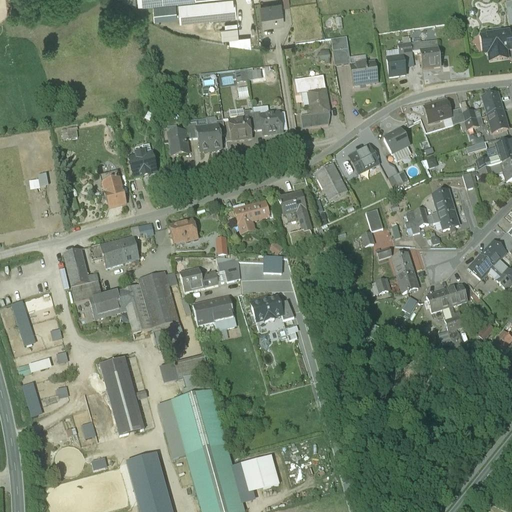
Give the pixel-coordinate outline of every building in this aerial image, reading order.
[(235,0),(217,0),(178,3),(180,22),(237,17),(235,0)] [(175,4),(153,6),(154,19),(176,17),(175,4)] [(281,4),(260,7),(263,27),(283,24),(281,4)] [(238,22),(225,23),(226,28),(222,28),(222,38),(230,38),(230,46),(252,45),(251,36),(239,37),(238,22)] [(511,33),(480,38),(482,56),(488,55),(489,64),(501,62),(500,53),(511,51),(511,33)] [(332,51),(332,54),(348,52),(346,40),(330,43),(332,51)] [(411,55),(419,54),(438,52),(437,45),(410,49),(411,55)] [(410,47),(397,48),(399,60),(411,58),(411,55),(410,49),(410,47)] [(320,56),(316,57),(317,64),(324,63),(324,66),(329,65),(329,68),(334,67),(332,54),(332,51),(320,53),(320,56)] [(350,66),(349,61),(348,52),(332,54),(334,67),(334,69),(350,66)] [(438,52),(419,54),(421,72),(440,69),(438,52)] [(364,58),(349,61),(350,66),(350,69),(366,67),(364,58)] [(402,60),(386,63),(388,81),(405,78),(402,60)] [(350,69),(349,69),(352,88),(377,85),(374,66),(366,67),(350,69)] [(235,74),(236,84),(262,81),(261,71),(235,74)] [(221,88),(232,86),(231,75),(220,76),(221,88)] [(322,79),(294,84),(296,98),(301,97),(307,96),(309,108),(311,118),(328,115),(322,79)] [(247,91),(238,92),(239,101),(249,100),(247,91)] [(496,96),(481,101),(486,119),(502,114),(496,96)] [(446,105),(423,111),(428,126),(449,120),(450,120),(449,115),(446,105)] [(464,105),(459,107),(460,112),(462,117),(468,116),(464,105)] [(460,112),(449,115),(450,120),(449,120),(452,129),(460,127),(464,125),(462,117),(460,112)] [(468,116),(462,117),(464,125),(475,122),(473,114),(468,116)] [(502,114),(486,119),(492,136),(507,132),(502,114)] [(328,115),(311,118),(300,120),(302,133),(328,128),(329,120),(328,115)] [(252,118),(249,119),(249,116),(242,117),(243,122),(246,121),(246,124),(247,124),(249,137),(255,136),(252,118)] [(278,116),(268,118),(268,119),(260,120),(259,121),(262,135),(262,139),(281,136),(278,116)] [(259,117),(252,118),(255,136),(262,135),(259,121),(260,120),(259,117)] [(475,122),(464,125),(466,133),(478,130),(475,122)] [(246,124),(238,125),(238,124),(228,126),(228,127),(227,128),(228,134),(230,135),(231,146),(250,143),(249,137),(247,124),(246,124)] [(222,126),(216,127),(216,131),(217,131),(218,142),(224,141),(222,126)] [(78,140),(77,130),(61,132),(62,142),(78,140)] [(189,130),(182,131),(183,139),(184,138),(185,146),(191,145),(189,131),(189,130)] [(195,130),(189,131),(191,145),(197,144),(196,135),(196,134),(195,130)] [(216,131),(206,133),(210,157),(220,155),(218,142),(217,131),(216,131)] [(196,134),(196,135),(197,144),(199,158),(210,157),(206,133),(196,134)] [(401,133),(383,142),(391,157),(392,157),(395,164),(410,157),(406,149),(408,148),(401,133)] [(183,139),(177,140),(174,143),(168,144),(171,163),(187,160),(185,146),(184,138),(183,139)] [(511,148),(511,144),(495,149),(500,167),(511,163),(511,148)] [(484,146),(471,150),(473,156),(486,152),(484,146)] [(369,150),(348,161),(350,165),(345,168),(349,175),(354,173),(356,177),(368,171),(369,172),(378,167),(369,150)] [(151,157),(143,159),(143,157),(135,159),(135,161),(128,163),(133,182),(141,180),(141,182),(149,180),(148,178),(156,176),(151,157)] [(487,162),(476,166),(478,174),(489,170),(487,162)] [(489,170),(491,177),(503,174),(506,185),(511,182),(511,163),(500,167),(489,170)] [(332,169),(317,176),(327,196),(325,198),(329,205),(346,196),(332,169)] [(489,170),(479,173),(481,181),(491,178),(491,177),(489,170)] [(408,185),(403,174),(397,177),(403,187),(408,185)] [(117,175),(100,180),(108,212),(125,207),(121,190),(117,175)] [(48,176),(38,177),(39,189),(50,188),(48,176)] [(469,176),(461,179),(466,193),(474,191),(469,176)] [(397,177),(392,180),(398,190),(403,187),(397,177)] [(392,180),(387,182),(392,193),(398,190),(392,180)] [(305,185),(292,187),(294,194),(307,191),(305,185)] [(447,194),(431,198),(437,216),(452,212),(447,194)] [(301,196),(286,200),(286,199),(277,202),(279,211),(280,211),(282,220),(296,216),(297,220),(306,218),(305,213),(301,196)] [(244,213),(243,210),(233,213),(236,226),(240,240),(254,236),(251,237),(248,225),(267,220),(268,223),(269,223),(265,207),(244,213)] [(364,216),(370,234),(383,230),(378,212),(364,216)] [(423,212),(413,215),(415,223),(425,220),(423,212)] [(437,216),(430,218),(433,228),(440,226),(442,234),(457,229),(452,212),(437,216)] [(233,213),(225,215),(229,228),(236,226),(233,213)] [(413,215),(405,217),(407,225),(415,223),(413,215)] [(306,218),(297,220),(301,236),(291,239),(294,249),(311,244),(309,235),(310,234),(306,218)] [(425,220),(415,223),(417,230),(428,227),(425,220)] [(415,223),(404,226),(406,233),(410,231),(412,238),(419,236),(417,230),(415,223)] [(192,224),(169,231),(173,248),(197,242),(192,224)] [(133,240),(154,237),(152,227),(132,230),(133,240)] [(390,229),(395,241),(401,239),(396,227),(390,229)] [(323,236),(318,238),(321,250),(327,248),(323,236)] [(370,236),(362,238),(365,251),(374,248),(370,236)] [(133,241),(119,244),(123,259),(120,260),(122,267),(138,262),(133,241)] [(119,244),(99,249),(103,262),(105,272),(122,267),(120,260),(123,259),(119,244)] [(493,245),(480,259),(501,278),(506,272),(498,264),(505,256),(493,245)] [(99,249),(88,252),(91,265),(103,262),(99,249)] [(389,252),(376,256),(378,263),(391,259),(389,252)] [(87,281),(80,254),(63,258),(71,291),(88,287),(87,281)] [(406,256),(391,262),(396,279),(411,275),(412,275),(412,274),(406,256)] [(480,259),(480,258),(468,272),(480,283),(487,275),(495,283),(496,283),(501,278),(480,259)] [(238,262),(215,262),(219,275),(224,274),(223,272),(238,268),(238,262)] [(286,263),(258,263),(259,278),(289,277),(286,263)] [(238,268),(223,272),(224,274),(227,285),(240,282),(238,268)] [(197,272),(179,277),(184,296),(203,292),(199,279),(197,272)] [(511,281),(511,276),(506,272),(501,278),(509,285),(511,281)] [(214,275),(199,279),(203,292),(217,288),(214,275)] [(411,275),(396,279),(402,297),(417,292),(412,275),(411,275)] [(164,276),(138,283),(139,288),(151,332),(177,324),(164,276)] [(96,278),(87,281),(88,287),(98,285),(96,278)] [(501,278),(496,283),(495,283),(504,291),(505,290),(509,285),(501,278)] [(384,283),(375,286),(379,297),(387,295),(384,283)] [(88,287),(71,291),(75,307),(89,303),(88,303),(101,299),(98,285),(88,287)] [(139,288),(120,294),(126,315),(132,337),(151,332),(139,288)] [(461,289),(444,295),(448,310),(449,310),(466,305),(461,289)] [(101,299),(88,303),(89,303),(94,324),(126,315),(120,294),(101,299)] [(444,295),(426,300),(427,305),(424,306),(426,311),(429,310),(431,316),(448,310),(444,295)] [(474,296),(470,300),(477,308),(481,304),(474,296)] [(227,300),(192,309),(197,329),(213,325),(232,321),(227,300)] [(416,305),(409,300),(401,312),(409,317),(416,305)] [(276,302),(261,306),(260,304),(250,307),(256,326),(264,323),(265,325),(274,323),(273,320),(281,318),(278,307),(276,302)] [(28,308),(31,317),(41,314),(37,304),(28,308)] [(287,304),(278,307),(281,318),(282,324),(293,321),(287,304)] [(23,340),(35,337),(28,314),(16,318),(23,340)] [(460,319),(452,321),(455,332),(456,332),(463,330),(460,319)] [(232,321),(213,325),(216,334),(234,329),(232,321)] [(452,321),(444,324),(448,334),(455,332),(452,321)] [(475,336),(482,342),(492,332),(486,325),(475,336)] [(290,342),(298,340),(295,329),(288,331),(290,342)] [(52,333),(53,342),(62,341),(61,332),(52,333)] [(181,332),(153,339),(155,348),(183,340),(181,332)] [(455,332),(448,334),(451,345),(459,343),(456,332),(455,332)] [(511,342),(503,335),(491,348),(498,354),(500,356),(511,342)] [(494,359),(498,354),(491,348),(487,353),(494,359)] [(57,357),(59,366),(68,364),(66,354),(57,357)] [(204,360),(174,368),(175,375),(177,382),(207,374),(204,360)] [(20,378),(53,370),(51,361),(18,369),(20,378)] [(125,362),(100,369),(119,439),(145,432),(125,362)] [(207,386),(181,393),(184,401),(210,394),(207,386)] [(145,393),(139,396),(141,402),(148,399),(145,393)] [(184,401),(170,405),(186,459),(225,449),(210,394),(184,401)] [(170,405),(157,409),(172,463),(186,459),(170,405)] [(81,428),(85,442),(97,439),(93,425),(81,428)] [(242,511),(225,449),(186,459),(200,511),(242,511)]
